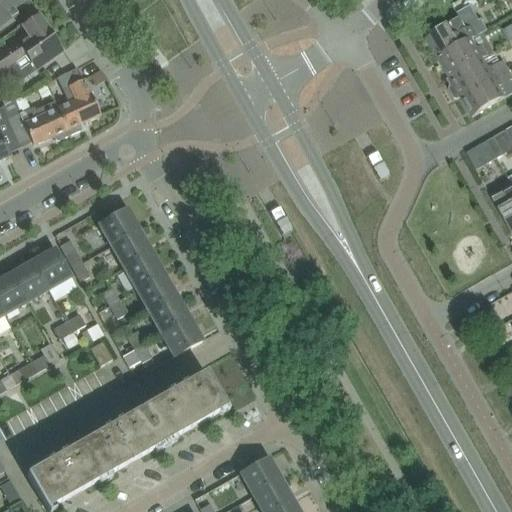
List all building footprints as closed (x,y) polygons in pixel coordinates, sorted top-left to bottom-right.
[(0,0),(0,27),(17,15),(13,10),(27,1),(26,0),(0,0)] [(460,21),(427,39),(439,60),(483,34),(488,32),(481,20),(479,21),(470,6),(457,14),(460,21)] [(22,28),(28,37),(20,42),(0,56),(0,74),(2,73),(20,83),(35,72),(47,64),(63,52),(47,30),(38,17),(22,28)] [(483,34),(439,60),(450,80),(484,61),(494,55),(483,34)] [(450,88),(449,91),(454,100),(457,101),(461,99),(461,100),(510,72),(505,64),(500,65),(495,68),(490,71),(484,61),(450,80),(453,86),(450,88)] [(75,102),(57,111),(69,138),(80,133),(81,130),(80,126),(100,117),(86,86),(77,70),(56,81),(62,91),(71,94),(75,102)] [(101,72),(92,77),(97,85),(105,80),(101,72)] [(500,78),(461,100),(473,120),(506,101),(511,97),(511,87),(510,84),(511,81),(511,76),(510,72),(500,78)] [(14,103),(1,110),(12,133),(24,127),(33,148),(54,138),(56,142),(58,143),(69,138),(57,111),(54,103),(35,112),(34,109),(20,116),(14,103)] [(12,133),(1,110),(0,110),(0,162),(9,158),(0,137),(12,133)] [(511,141),(507,132),(486,144),(496,161),(511,152),(511,141)] [(476,172),(496,161),(486,144),(467,155),(476,172)] [(390,175),(378,153),(367,159),(379,181),(390,175)] [(504,195),(493,202),(511,235),(511,234),(511,189),(509,185),(501,190),(504,195)] [(280,208),(269,214),(282,236),(293,230),(280,208)] [(111,249),(139,233),(127,211),(99,227),(111,249)] [(152,255),(139,233),(111,249),(124,271),(152,255)] [(60,248),(73,271),(82,265),(70,243),(60,248)] [(55,252),(33,264),(48,291),(70,278),(55,252)] [(164,277),(152,255),(124,271),(136,293),(164,277)] [(26,303),(48,291),(33,264),(11,277),(26,303)] [(82,265),(73,271),(80,284),(90,279),(82,265)] [(11,277),(0,282),(0,308),(4,316),(26,303),(11,277)] [(177,299),(164,277),(136,293),(149,315),(177,299)] [(102,295),(109,308),(119,303),(111,290),(102,295)] [(161,337),(189,321),(177,299),(149,315),(161,337)] [(126,316),(119,303),(109,308),(117,321),(126,316)] [(486,327),(488,331),(490,335),(502,328),(490,307),(464,321),(472,336),(473,335),(473,334),(486,327)] [(79,316),(67,323),(72,333),(85,326),(79,316)] [(202,344),(189,321),(161,337),(174,359),(202,344)] [(59,340),(72,333),(67,323),(54,331),(59,340)] [(98,327),(87,333),(93,343),(93,344),(104,338),(99,329),(98,327)] [(136,334),(127,339),(134,352),(144,347),(136,334)] [(90,352),(100,369),(112,362),(102,345),(90,352)] [(144,347),(134,352),(122,358),(128,369),(140,362),(142,365),(151,359),(144,347)] [(44,358),(32,365),(37,375),(50,367),(44,358)] [(19,372),(24,382),(37,375),(32,365),(19,372)] [(173,396),(147,411),(166,444),(169,443),(171,447),(172,446),(170,442),(205,422),(225,411),(227,415),(228,414),(207,377),(183,391),(182,388),(181,388),(182,391),(174,396),(173,393),(172,393),(173,396)] [(161,447),(166,444),(147,411),(118,428),(117,425),(116,425),(117,428),(109,433),(108,430),(107,430),(108,433),(88,445),(107,478),(160,448),(162,452),(163,451),(161,447)] [(105,479),(107,478),(88,445),(62,459),(61,456),(60,457),(61,460),(53,465),(52,461),(51,462),(52,465),(33,476),(32,476),(28,478),(46,511),(49,511),(104,480),(106,484),(107,483),(105,479)] [(253,498),(281,482),(268,460),(241,476),(253,498)] [(261,511),(280,511),(293,504),(281,482),(253,498),(261,511)] [(12,509),(22,504),(15,492),(6,498),(12,509)]
